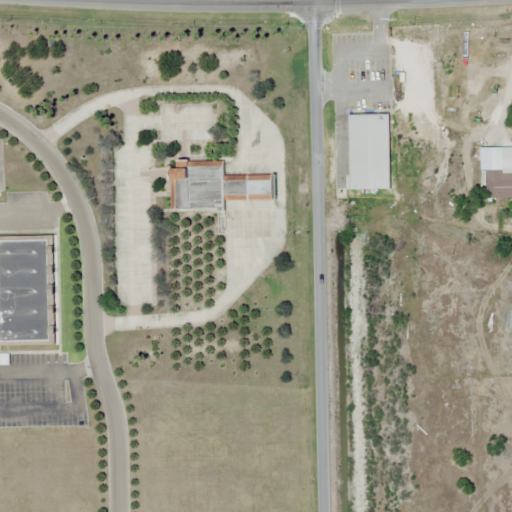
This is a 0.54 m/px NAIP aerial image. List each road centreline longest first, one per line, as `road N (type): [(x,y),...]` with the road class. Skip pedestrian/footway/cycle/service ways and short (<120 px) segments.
road 1 (tertiary): [(329,511),(320,5)]
road 2 (residential): [(120,511),(116,417),(93,352),(88,236),(58,167),(0,113)]
road 3 (primary): [(75,0),(403,0)]
